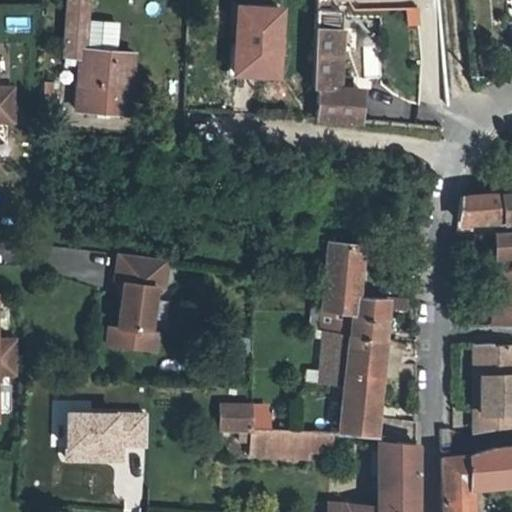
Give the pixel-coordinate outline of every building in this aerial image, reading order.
[(90,0),(69,0),(68,64),(85,64),(85,72),(84,114),(137,116),(138,58),(120,58),(120,28),(90,28),(90,0)] [(328,9),(328,0),(315,0),(314,89),(319,89),(318,118),(362,122),(362,89),(340,87),(342,9),(328,9)] [(278,73),(279,6),(236,5),(235,65),(258,65),(258,72),(278,73)] [(0,104),(13,104),(13,87),(0,87),(0,104)] [(13,104),(0,104),(0,121),(13,122),(13,104)] [(499,216),(511,215),(511,191),(477,195),(478,216),(499,214),(499,216)] [(456,219),(478,216),(477,195),(458,196),(456,219)] [(495,323),(511,323),(511,228),(494,229),(491,230),(495,323)] [(327,241),(327,279),(327,294),(355,296),(360,296),(361,243),(327,241)] [(168,259),(118,253),(115,282),(123,283),(118,326),(109,326),(107,344),(157,351),(159,332),(150,331),(156,287),(164,288),(168,259)] [(322,376),(347,377),(342,436),(374,438),(380,441),(413,442),(413,418),(376,417),(386,308),(404,309),(404,299),(387,298),(360,296),(355,296),(353,326),(326,316),(322,376)] [(0,357),(15,357),(15,339),(0,339),(0,357)] [(484,341),(482,415),(475,415),(474,431),(490,427),(511,427),(511,342),(488,343),(488,340),(484,341)] [(482,415),(484,341),(476,341),(475,415),(482,415)] [(15,357),(0,357),(0,374),(15,374),(15,357)] [(253,405),(220,403),(218,428),(233,429),(238,430),(252,430),(253,418),(253,405)] [(263,431),(264,419),(253,418),(252,430),(263,431)] [(307,451),(334,452),(334,435),(263,431),(252,430),(238,430),(238,441),(250,443),(249,456),(306,459),(307,451)] [(380,441),(378,507),(412,510),(413,442),(380,441)] [(469,453),(469,484),(511,481),(511,445),(491,447),(469,453)] [(469,453),(439,456),(439,511),(468,511),(469,484),(469,453)] [(327,511),(329,502),(261,496),(259,510),(242,508),(242,511),(327,511)] [(378,507),(329,502),(327,511),(412,511),(412,510),(378,507)]
